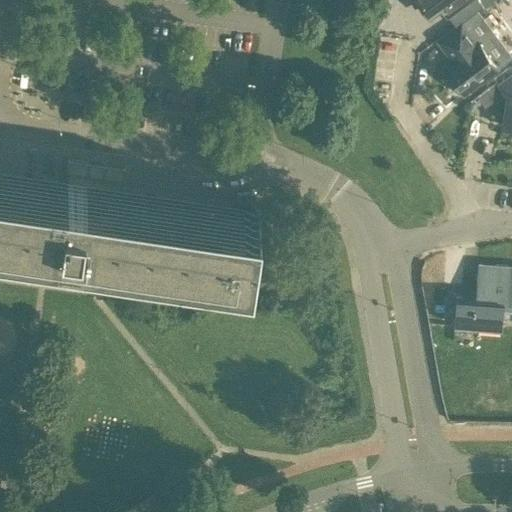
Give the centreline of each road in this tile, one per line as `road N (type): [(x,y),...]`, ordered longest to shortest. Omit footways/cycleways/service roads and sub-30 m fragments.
road 1 (residential): [(255,156),(0,126)]
road 2 (residential): [(435,467),(397,288),(377,251)]
road 3 (residential): [(377,251),(372,282),(400,472)]
road 4 (residential): [(473,228),(399,110),(406,51)]
road 5 (residential): [(377,251),(335,185),(304,167),(255,156)]
road 6 (residential): [(400,472),(280,511)]
